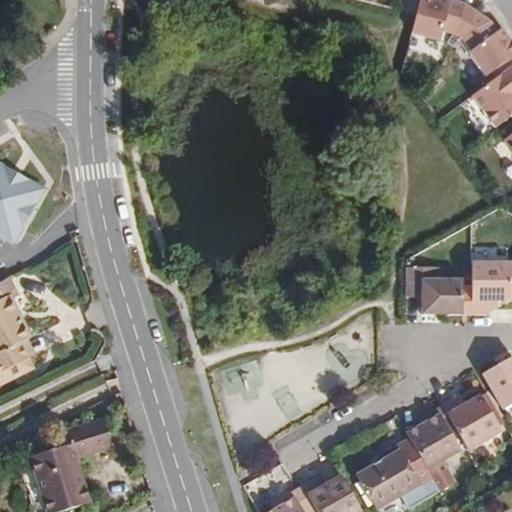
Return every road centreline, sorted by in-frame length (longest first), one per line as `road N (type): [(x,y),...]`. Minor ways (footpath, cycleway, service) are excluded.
road 1 (secondary): [(192,511),(97,177),(94,54)]
road 2 (residential): [(511,338),(286,462)]
